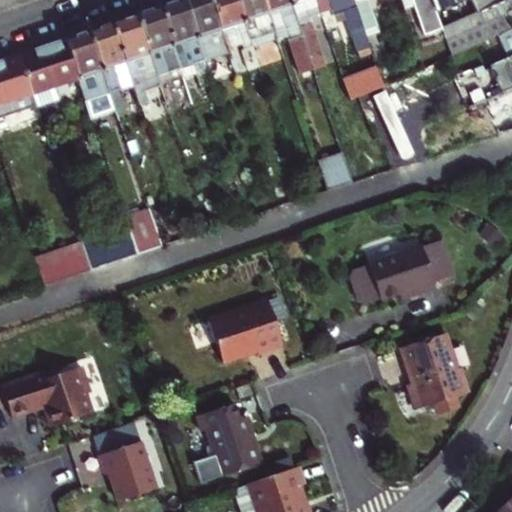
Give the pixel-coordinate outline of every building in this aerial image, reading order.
[(208,55),(189,0),(169,0),(162,3),(176,42),(189,37),(196,59),(200,68),(211,64),(208,55)] [(189,0),(208,55),(231,47),(230,44),(224,25),(215,0),(189,0)] [(215,0),(224,25),(230,44),(246,39),(247,42),(254,40),(240,0),(215,0)] [(240,0),(254,40),(255,42),(277,34),(269,10),(265,0),(240,0)] [(265,0),(269,10),(277,34),(279,40),(291,37),(302,69),(316,66),(311,53),(292,0),(265,0)] [(321,6),(319,0),(292,0),(311,53),(316,66),(328,61),(311,9),(321,6)] [(343,8),(357,46),(371,42),(356,0),(319,0),(321,6),(322,9),(333,5),(335,11),(343,8)] [(407,0),(408,4),(417,0),(418,0),(429,29),(447,23),(446,20),(441,6),(438,0),(407,0)] [(511,0),(476,0),(479,5),(446,20),(447,23),(456,49),(481,38),(511,25),(511,0)] [(151,6),(139,10),(160,72),(183,64),(176,42),(162,3),(151,6)] [(153,86),(163,82),(160,72),(139,10),(127,15),(115,19),(136,79),(144,100),(156,96),(153,86)] [(112,87),(113,88),(136,79),(115,19),(103,23),(91,27),(111,83),(112,87)] [(511,25),(481,38),(503,90),(511,86),(511,25)] [(111,83),(91,27),(79,31),(68,35),(81,74),(88,95),(112,87),(111,83)] [(19,52),(36,100),(37,105),(61,97),(57,82),(81,74),(68,35),(41,44),(19,52)] [(183,64),(196,59),(189,37),(176,42),(183,64)] [(0,58),(0,112),(36,100),(19,52),(0,58)] [(388,79),(379,57),(343,71),(352,93),(362,89),(388,79)] [(511,86),(503,90),(486,97),(498,131),(511,126),(511,86)] [(345,149),(320,157),(330,187),(355,179),(345,149)] [(149,193),(123,201),(140,250),(166,242),(149,193)] [(103,225),(111,249),(122,244),(115,221),(103,225)] [(425,243),(372,260),(373,261),(357,266),(354,273),(362,297),(369,301),(384,296),(385,297),(407,289),(421,285),(423,291),(439,286),(437,280),(457,274),(444,237),(425,244),(425,243)] [(84,239),(37,254),(46,282),(93,266),(84,239)] [(270,297),(210,317),(224,359),(248,351),(247,347),(253,346),(258,344),(260,350),(285,342),(270,297)] [(431,403),(432,407),(438,409),(442,408),(443,411),(464,404),(461,393),(474,389),(466,365),(461,366),(449,330),(404,345),(413,373),(416,381),(411,383),(420,407),(431,403)] [(90,388),(80,357),(2,382),(12,411),(37,403),(44,401),(50,422),(91,409),(84,389),(90,388)] [(201,430),(208,428),(212,442),(207,444),(209,455),(195,460),(201,481),(223,474),(263,462),(256,440),(247,414),(240,417),(236,403),(196,417),(201,430)] [(108,474),(113,473),(116,482),(121,496),(159,484),(137,417),(94,432),(108,474)] [(308,483),(302,464),(251,481),(261,511),(312,511),(310,505),(303,485),(308,483)] [(244,510),(256,511),(261,511),(251,481),(236,486),(244,510)] [(511,511),(511,494),(494,511),(511,511)]
